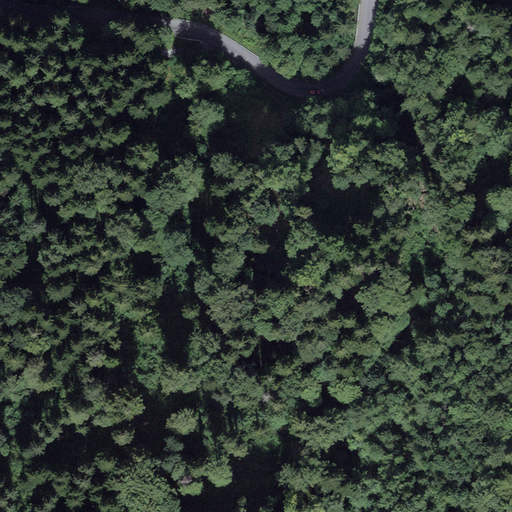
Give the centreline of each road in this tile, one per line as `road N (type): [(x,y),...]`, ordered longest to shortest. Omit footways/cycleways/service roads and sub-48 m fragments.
road 1 (tertiary): [(0,3),(196,31),(285,80),(324,90),(343,85),(357,61),(369,0)]
road 2 (track): [(218,40),(199,50),(0,60)]
